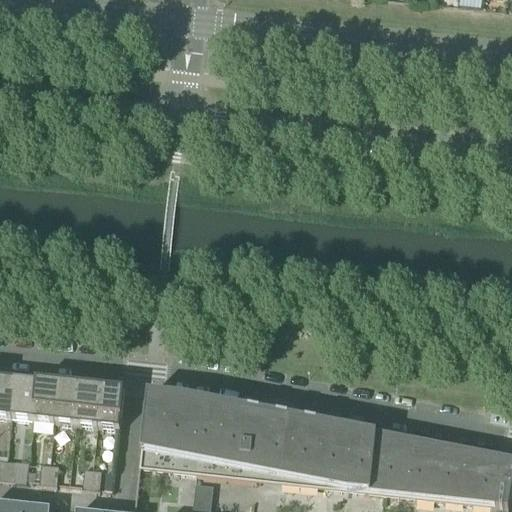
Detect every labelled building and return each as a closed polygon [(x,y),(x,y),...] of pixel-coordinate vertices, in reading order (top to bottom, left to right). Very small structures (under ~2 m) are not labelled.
[(0,423),(11,425),(15,386),(0,384),(0,423)] [(11,425),(33,427),(37,389),(15,386),(11,425)] [(33,427),(54,429),(59,391),(37,389),(33,427)] [(54,429),(76,432),(80,393),(59,391),(54,429)] [(76,432),(98,434),(102,396),(80,393),(76,432)] [(102,396),(98,434),(119,436),(124,398),(102,396)] [(470,511),(508,511),(511,493),(511,467),(183,404),(147,401),(139,476),(470,511)] [(7,467),(5,487),(14,488),(14,487),(13,487),(15,468),(7,467)] [(38,491),(47,492),(50,472),(41,471),(39,490),(38,490),(38,491)] [(50,472),(47,492),(57,493),(57,491),(56,491),(58,473),(50,472)] [(81,495),(90,496),(93,476),(84,475),(82,494),(81,494),(81,495)] [(93,476),(90,496),(100,497),(100,496),(99,496),(101,477),(93,476)] [(212,508),(215,491),(196,487),(193,504),(212,508)]
